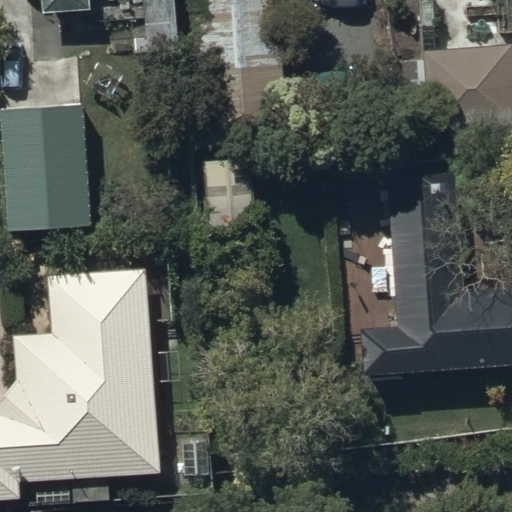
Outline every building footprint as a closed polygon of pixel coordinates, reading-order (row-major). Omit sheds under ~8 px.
[(40,0),(42,20),(89,17),(87,0),(40,0)] [(274,0),(191,0),(195,152),(284,150),(282,57),(276,57),(274,0)] [(511,62),(511,49),(423,56),(429,135),(511,129),(511,62)] [(82,105),(0,111),(8,228),(91,222),(82,105)] [(249,164),(203,167),(207,221),(252,218),(249,164)] [(453,181),(387,186),(398,334),(362,337),(365,382),(511,371),(511,292),(461,296),(453,181)] [(19,415),(0,416),(0,492),(160,480),(145,274),(48,282),(52,339),(14,342),(19,415)]
